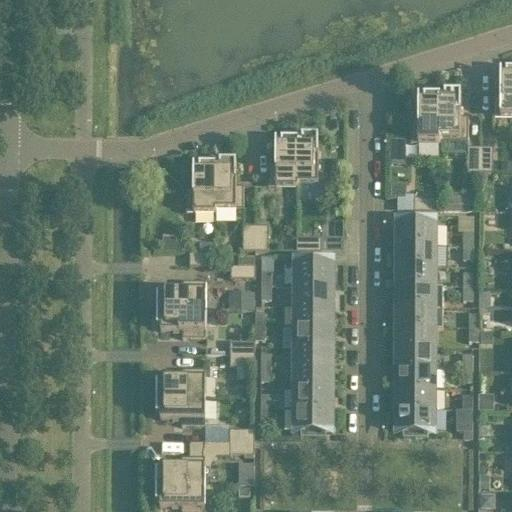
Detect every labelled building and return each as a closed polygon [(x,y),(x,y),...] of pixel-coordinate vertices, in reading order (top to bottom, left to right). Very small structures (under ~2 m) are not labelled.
[(493,98),(493,121),(511,121),(511,72),(506,73),(506,76),(501,76),(500,98),(493,98)] [(440,98),(439,147),(440,147),(440,143),(468,143),(468,120),(461,120),(461,95),(445,95),(445,98),(440,98)] [(411,123),(411,147),(439,147),(440,98),(424,98),(424,102),(418,102),(418,123),(411,123)] [(297,142),(297,187),(325,188),(326,164),(318,164),(318,139),(302,139),(302,142),(297,142)] [(268,167),(268,191),(297,191),(297,187),(297,142),(282,142),(282,146),(276,146),(276,167),(268,167)] [(467,151),(467,176),(480,176),(480,151),(467,151)] [(480,151),(480,176),(491,176),(491,151),(480,151)] [(215,168),(215,213),(243,213),(243,190),(236,190),(236,164),(220,164),(220,168),(215,168)] [(511,165),(502,165),(502,173),(511,173),(511,165)] [(186,193),(186,216),(215,216),(215,213),(215,168),(200,168),(200,171),(194,171),(194,193),(186,193)] [(442,198),(442,215),(475,215),(475,198),(442,198)] [(414,202),(414,214),(439,215),(439,202),(414,202)] [(398,228),(398,250),(435,250),(435,229),(429,229),(429,223),(404,222),(404,229),(398,228)] [(244,230),(244,255),(255,255),(255,254),(256,230),(244,230)] [(255,254),(255,255),(268,255),(268,230),(256,230),(255,254)] [(463,236),(463,250),(473,250),(473,236),(463,236)] [(297,242),(297,255),(322,255),(322,243),(297,242)] [(322,243),(322,255),(343,255),(343,243),(322,243)] [(398,250),(397,270),(435,271),(435,250),(398,250)] [(463,250),(463,264),(473,264),(473,250),(463,250)] [(190,257),(190,270),(215,270),(215,257),(190,257)] [(262,272),(276,272),(276,260),(263,259),(262,272)] [(239,260),(239,269),(254,270),(254,260),(239,260)] [(295,269),(295,290),(333,290),(334,269),(314,269),(314,263),(302,263),(302,269),(295,269)] [(397,270),(397,291),(435,291),(435,271),(397,270)] [(231,271),(231,283),(255,283),(255,271),(231,271)] [(261,275),(261,290),(262,290),(271,290),(271,275),(261,275)] [(463,277),(463,291),(473,291),(473,277),(463,277)] [(157,298),(157,313),(181,314),(206,314),(206,285),(183,285),(183,292),(161,292),(161,298),(157,298)] [(261,290),(261,304),(271,304),(271,290),(262,290),(261,290)] [(295,290),(295,311),(333,311),(333,290),(295,290)] [(397,291),(397,311),(443,312),(443,291),(435,291),(397,291)] [(463,291),(463,305),(473,305),(473,291),(463,291)] [(242,296),(242,314),(254,314),(254,296),(242,296)] [(295,311),(295,331),(333,331),(333,311),(295,311)] [(397,311),(397,332),(435,332),(443,332),(443,312),(397,311)] [(157,313),(157,329),(161,329),(161,335),(182,335),(182,342),(205,342),(206,314),(181,314),(157,313)] [(255,317),(255,331),(265,331),(265,317),(255,317)] [(469,318),(469,332),(479,332),(479,318),(469,318)] [(255,331),(255,345),(265,345),(265,331),(255,331)] [(295,331),(294,351),(333,352),(333,331),(295,331)] [(397,332),(397,352),(435,352),(435,332),(397,332)] [(469,332),(468,346),(479,346),(479,332),(469,332)] [(480,337),(480,346),(493,346),(493,337),(480,337)] [(230,346),(230,358),(255,358),(255,346),(230,346)] [(294,351),(294,372),(333,372),(333,352),(294,351)] [(397,352),(397,372),(434,372),(435,352),(397,352)] [(230,358),(230,371),(255,371),(255,358),(230,358)] [(261,358),(261,372),(271,372),(271,358),(261,358)] [(462,359),(462,373),(473,373),(473,359),(462,359)] [(261,372),(261,386),(271,386),(271,372),(261,372)] [(294,372),(294,392),(333,393),(333,372),(294,372)] [(397,372),(397,393),(434,393),(434,372),(397,372)] [(157,386),(157,402),(205,402),(205,373),(182,373),(182,380),(160,380),(160,386),(157,386)] [(462,373),(462,387),(473,387),(473,373),(462,373)] [(294,392),(294,412),(333,413),(333,393),(294,392)] [(397,393),(397,413),(434,413),(434,393),(397,393)] [(261,399),(260,413),(270,413),(271,399),(261,399)] [(462,399),(462,413),(472,413),(472,399),(462,399)] [(157,402),(157,417),(160,417),(160,423),(182,423),(182,430),(205,430),(205,402),(157,402)] [(294,412),(294,434),(301,434),(301,440),(313,440),(313,434),(332,434),(333,413),(294,412)] [(260,413),(260,427),(270,427),(270,413),(260,413)] [(397,413),(397,435),(403,435),(403,441),(427,441),(427,435),(434,435),(434,413),(397,413)] [(456,413),(456,435),(463,435),(472,435),(472,413),(462,413),(456,413)] [(480,429),(480,439),(490,439),(490,429),(480,429)] [(229,434),(229,446),(254,446),(254,434),(229,434)] [(156,474),(156,489),(183,490),(205,490),(205,486),(205,471),(209,471),(216,459),(229,459),(230,459),(254,459),(254,446),(229,446),(205,446),(204,446),(190,446),(190,461),(182,461),(182,468),(160,468),(160,474),(156,474)] [(480,480),(480,492),(489,492),(489,480),(480,480)] [(156,489),(156,505),(160,505),(160,511),(181,511),(204,511),(205,490),(183,490),(156,489)] [(239,490),(239,501),(250,501),(250,490),(239,490)] [(481,498),(481,511),(494,511),(494,498),(481,498)]
